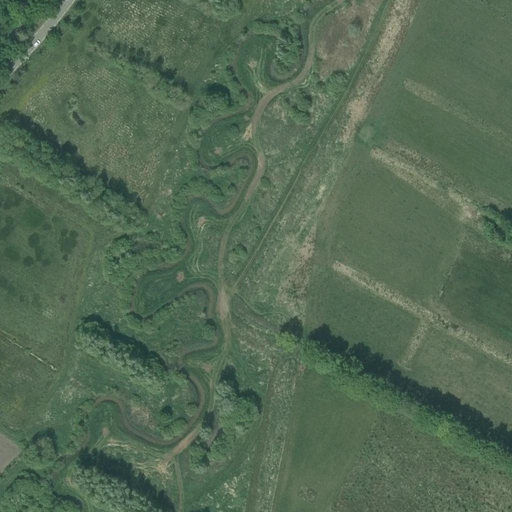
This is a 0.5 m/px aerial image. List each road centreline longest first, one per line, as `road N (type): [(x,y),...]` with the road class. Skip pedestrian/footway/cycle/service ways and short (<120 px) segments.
road 1 (track): [(339,0),(313,22),(304,75),(275,92),(257,121),(261,164),(225,231),(224,287)]
road 2 (track): [(224,287),(226,342),(202,425),(181,450),(179,511)]
road 3 (track): [(226,342),(257,398),(257,416),(248,440),(179,511)]
